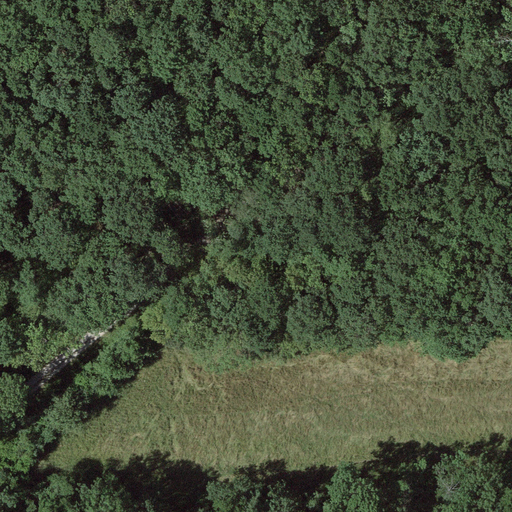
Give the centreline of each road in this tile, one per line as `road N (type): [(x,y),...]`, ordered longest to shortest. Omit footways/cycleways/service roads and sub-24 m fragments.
road 1 (track): [(0,411),(486,0)]
road 2 (track): [(244,206),(220,0)]
